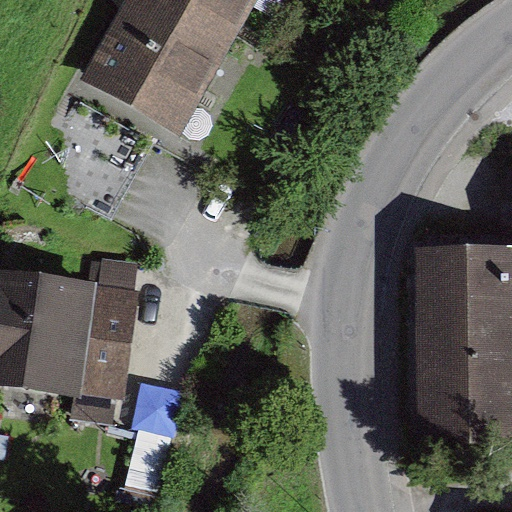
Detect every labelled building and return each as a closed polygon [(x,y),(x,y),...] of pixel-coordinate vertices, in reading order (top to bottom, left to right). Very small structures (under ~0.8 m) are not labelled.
[(134,0),(115,35),(215,91),(249,30),(195,0),(134,0)] [(195,0),(249,30),(266,0),(195,0)] [(115,35),(80,96),(181,152),(215,91),(115,35)] [(505,258),(416,257),(414,450),(511,450),(511,152),(506,153),(505,258)] [(84,302),(0,284),(0,395),(98,417),(131,266),(93,258),(84,302)]
